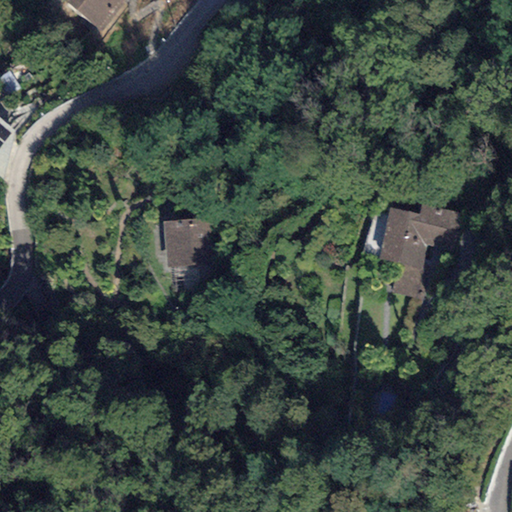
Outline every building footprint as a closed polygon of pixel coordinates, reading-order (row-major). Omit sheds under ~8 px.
[(71,0),(66,7),(102,33),(125,0),(71,0)] [(0,172),(19,140),(0,128),(0,172)] [(420,221),(391,215),(381,263),(401,267),(396,291),(413,295),(424,246),(451,251),(458,220),(422,212),(420,221)] [(207,225),(166,228),(169,270),(210,266),(207,225)] [(374,422),(373,446),(392,446),(393,423),(374,422)]
